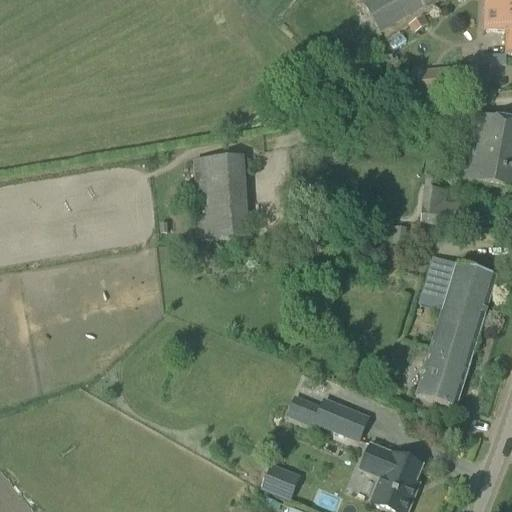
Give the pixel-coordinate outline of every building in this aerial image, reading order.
[(367,0),(362,4),(381,36),(425,11),(425,12),(444,0),(367,0)] [(511,57),(511,0),(484,0),(483,33),(505,34),(504,57),(511,57)] [(428,27),(423,18),(408,27),(413,36),(428,27)] [(479,93),(477,69),(430,73),(432,98),(479,93)] [(511,123),(505,123),(470,117),(467,143),(457,141),(451,182),(492,188),(511,191),(511,123)] [(456,230),(458,206),(445,205),(446,193),(423,191),(420,226),(456,230)] [(393,230),(392,244),(403,245),(404,231),(393,230)] [(455,411),(496,279),(455,266),(416,399),(455,411)] [(367,422),(323,404),(313,426),(358,444),(367,422)] [(411,495),(421,469),(369,448),(359,473),(379,482),(369,507),(381,511),(407,511),(414,496),(411,495)] [(271,469),(262,492),(289,503),(298,480),(271,469)]
